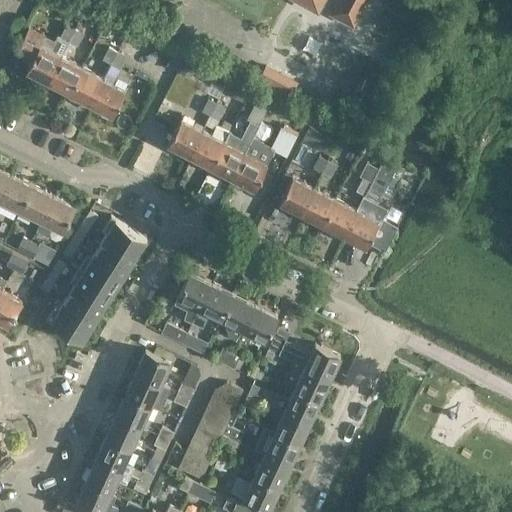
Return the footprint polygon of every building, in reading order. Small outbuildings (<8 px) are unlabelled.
[(297,0),(316,10),(319,5),(326,9),(325,13),(351,27),(365,0),(297,0)] [(29,26),(15,53),(30,60),(26,68),(25,72),(36,77),(37,74),(48,79),(60,55),(68,40),(73,29),(74,28),(65,23),(59,35),(56,33),(53,39),(29,26)] [(73,29),(68,40),(77,45),(77,44),(83,34),(73,29)] [(108,46),(102,58),(110,63),(113,57),(116,52),(117,50),(108,46)] [(113,57),(110,63),(120,68),(122,64),(126,56),(126,55),(120,52),(118,51),(117,50),(116,52),(113,57)] [(60,55),(48,79),(69,90),(82,66),(69,59),(60,55)] [(189,77),(193,69),(183,64),(179,72),(189,77)] [(82,66),(69,90),(90,101),(103,77),(93,71),(82,66)] [(103,77),(90,101),(112,113),(125,88),(111,81),(103,77)] [(209,117),(216,104),(208,100),(201,112),(209,117)] [(218,121),(225,109),(216,104),(209,117),(218,121)] [(190,154),(203,129),(181,117),(168,142),(190,154)] [(233,176),(259,124),(251,120),(242,137),(229,130),(224,140),(211,165),(233,176)] [(255,187),(274,151),(263,145),(264,142),(261,140),(268,128),(259,124),(233,176),(255,187)] [(287,153),(298,133),(287,127),(276,148),(287,153)] [(211,165),(224,140),(203,129),(190,154),(211,165)] [(321,172),(327,160),(330,155),(322,151),(312,169),(321,174),(321,172)] [(355,209),(342,235),(364,246),(384,208),(376,203),(398,161),(384,154),(378,165),(369,183),(363,194),(355,209)] [(327,160),(321,172),(330,177),(336,165),(327,160)] [(0,197),(0,198),(13,173),(0,166),(0,197)] [(21,208),(34,183),(13,173),(0,198),(21,208)] [(292,177),(278,202),(300,214),(313,188),(292,177)] [(361,178),(355,190),(363,194),(369,183),(362,179),(361,178)] [(42,218),(55,194),(34,183),(21,208),(42,218)] [(313,188),(300,214),(321,224),(334,199),(313,188)] [(64,229),(76,204),(55,194),(42,218),(64,229)] [(334,199),(321,224),(342,235),(355,209),(346,205),(334,199)] [(71,257),(97,213),(90,209),(63,252),(71,257)] [(115,289),(148,237),(116,217),(84,269),(115,289)] [(26,252),(32,240),(24,236),(18,248),(26,252)] [(34,256),(40,244),(32,240),(26,252),(34,256)] [(15,268),(21,256),(13,252),(7,265),(15,268)] [(23,272),(29,260),(21,256),(15,268),(23,272)] [(49,291),(68,263),(60,258),(42,286),(49,291)] [(83,341),(115,289),(84,269),(52,321),(83,341)] [(193,320),(213,282),(191,270),(178,295),(175,302),(189,309),(185,316),(193,320)] [(222,317),(234,292),(213,282),(193,320),(204,326),(211,312),(222,317)] [(0,318),(9,324),(24,301),(3,288),(0,293),(0,318)] [(237,339),(243,328),(255,303),(234,292),(222,317),(228,320),(226,325),(229,335),(237,339)] [(265,339),(277,314),(255,303),(243,328),(265,339)] [(183,342),(188,331),(168,321),(162,332),(183,342)] [(309,350),(300,346),(286,339),(290,331),(278,326),(268,348),(279,353),(293,360),(304,365),(328,376),(338,353),(314,342),(309,350)] [(193,347),(198,336),(188,331),(183,342),(193,347)] [(225,363),(231,352),(222,347),(216,359),(225,363)] [(275,363),(279,353),(268,348),(264,358),(275,363)] [(161,383),(171,361),(146,349),(136,372),(161,383)] [(234,368),(240,356),(231,352),(225,363),(234,368)] [(318,397),(328,376),(304,365),(294,387),(318,397)] [(151,405),(161,383),(136,372),(126,393),(151,405)] [(189,397),(193,388),(182,382),(177,391),(189,397)] [(230,416),(243,389),(227,382),(215,389),(219,396),(230,416)] [(258,397),(262,388),(251,383),(247,392),(258,397)] [(318,397),(294,387),(290,397),(277,391),(271,403),(284,409),(308,419),(318,397)] [(185,406),(189,397),(177,391),(173,400),(185,406)] [(254,406),(258,397),(247,392),(243,401),(254,406)] [(141,427),(151,405),(126,393),(116,415),(141,427)] [(224,429),(230,416),(219,396),(209,402),(213,409),(224,429)] [(218,442),(224,429),(213,409),(203,414),(207,421),(218,442)] [(298,441),(308,419),(284,409),(274,430),(298,441)] [(131,448),(141,427),(116,415),(106,437),(131,448)] [(212,455),(218,442),(207,421),(197,427),(201,434),(212,455)] [(169,440),(173,431),(162,426),(157,435),(169,440)] [(239,441),(243,432),(232,427),(228,436),(239,441)] [(289,463),(298,441),(274,430),(264,452),(289,463)] [(206,467),(212,455),(201,434),(191,440),(195,447),(206,467)] [(165,449),(169,440),(157,435),(153,444),(165,449)] [(235,450),(239,441),(228,436),(224,445),(235,450)] [(131,474),(135,466),(125,461),(131,448),(106,437),(96,458),(131,474)] [(202,477),(206,467),(195,447),(185,453),(179,466),(202,477)] [(279,485),(289,463),(264,452),(254,474),(279,485)] [(226,471),(230,462),(218,456),(214,466),(226,471)] [(150,483),(160,461),(150,457),(144,470),(143,469),(138,478),(150,483)] [(127,483),(131,474),(96,458),(86,480),(111,492),(117,479),(127,483)] [(135,466),(131,474),(138,478),(143,469),(135,466)] [(279,485),(254,474),(250,481),(239,476),(233,491),(269,508),(279,485)] [(187,494),(193,481),(184,477),(178,489),(187,494)] [(146,493),(150,483),(138,478),(134,487),(146,493)] [(116,511),(119,507),(112,504),(117,494),(111,492),(86,480),(75,502),(87,508),(85,511),(116,511)] [(196,498),(202,486),(193,481),(187,494),(196,498)] [(232,511),(237,501),(227,496),(222,506),(232,511)] [(130,511),(137,511),(140,505),(129,500),(125,509),(130,511)] [(234,511),(260,511),(237,501),(232,511),(234,511)]
